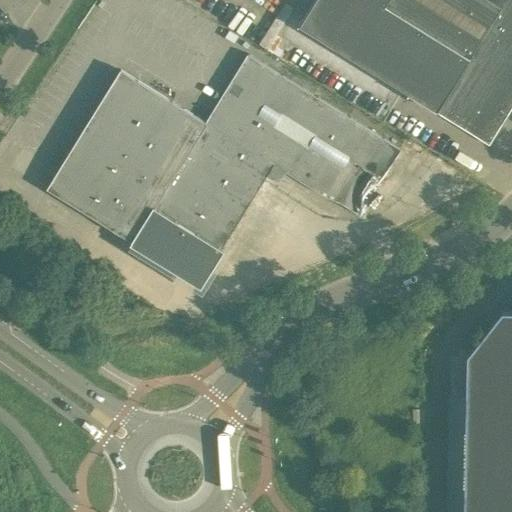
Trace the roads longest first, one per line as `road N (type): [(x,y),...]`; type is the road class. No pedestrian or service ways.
road 1 (unclassified): [(511,213),(306,319),(266,363)]
road 2 (secondary): [(162,430),(122,414),(0,330)]
road 3 (secondary): [(0,358),(103,438),(126,475)]
